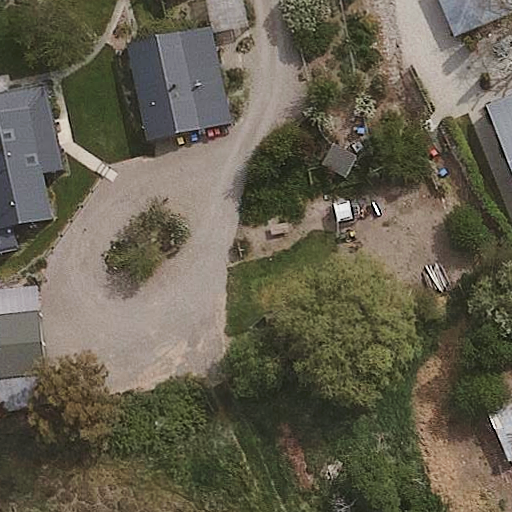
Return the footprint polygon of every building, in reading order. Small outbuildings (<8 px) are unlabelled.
[(204,0),(213,36),(251,28),(244,0),(204,0)] [(213,36),(139,48),(157,138),(238,122),(221,35),(213,36)] [(58,89),(0,97),(0,254),(24,251),(22,234),(54,230),(47,180),(70,177),(58,89)] [(511,95),(492,103),(511,157),(511,95)] [(0,412),(51,410),(46,295),(15,295),(15,309),(0,309),(0,412)] [(511,385),(492,393),(511,445),(511,385)]
